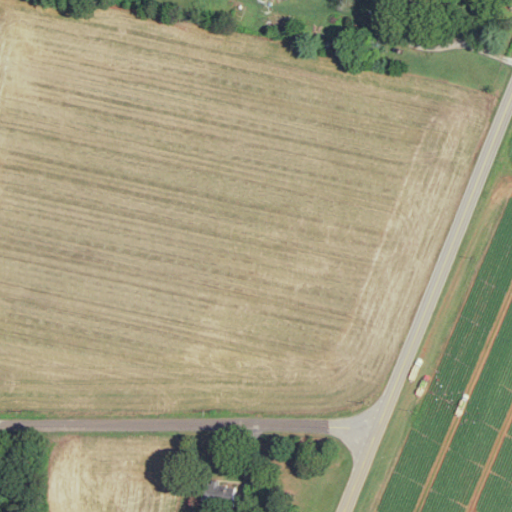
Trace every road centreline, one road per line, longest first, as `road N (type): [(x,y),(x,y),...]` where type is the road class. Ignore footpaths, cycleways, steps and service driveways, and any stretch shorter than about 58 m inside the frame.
road 1 (tertiary): [(345,511),(511,96)]
road 2 (residential): [(382,424),(0,424)]
